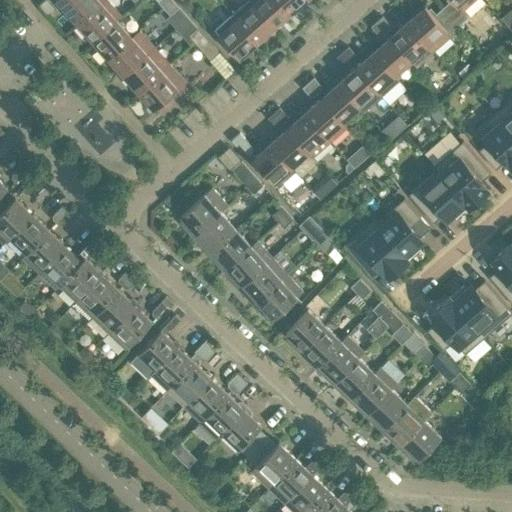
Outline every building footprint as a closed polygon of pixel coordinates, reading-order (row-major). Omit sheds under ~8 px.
[(57,0),(78,23),(103,0),(57,0)] [(93,40),(117,19),(122,15),(108,0),(103,0),(78,23),(93,40)] [(165,8),(174,0),(173,0),(158,0),(158,1),(165,8)] [(170,14),(179,6),(174,0),(165,8),(170,14)] [(258,42),(275,27),(251,0),(246,0),(232,13),(258,42)] [(251,0),(275,27),(292,12),(281,0),(251,0)] [(281,0),(292,12),(305,0),(281,0)] [(460,25),(470,16),(464,10),(474,0),(451,0),(443,7),(460,25)] [(434,15),(426,5),(409,20),(434,50),(451,34),(451,33),(460,25),(443,7),(434,15)] [(240,58),(258,42),(232,13),(214,29),(240,58)] [(387,32),(390,28),(391,24),(383,16),(377,21),(387,32)] [(108,57),(132,36),(117,19),(93,40),(108,57)] [(416,66),(434,50),(409,20),(391,36),(412,60),(416,66)] [(383,35),(387,32),(377,21),(371,26),(379,35),(383,35)] [(196,42),(205,34),(198,27),(189,35),(196,42)] [(124,75),(156,48),(140,30),(132,36),(108,57),(124,75)] [(211,59),(220,51),(205,34),(196,42),(211,59)] [(395,75),(412,60),(391,36),(374,51),(395,75)] [(353,62),(356,59),(357,55),(349,46),(343,51),(353,62)] [(139,92),(170,64),(156,48),(124,75),(139,92)] [(349,65),(353,62),(343,51),(337,56),(345,65),(349,65)] [(395,75),(374,51),(357,67),(382,95),(399,79),(395,75)] [(465,77),(474,69),(469,63),(460,71),(465,77)] [(155,109),(178,88),(186,82),(170,64),(139,92),(155,109)] [(365,110),(382,95),(357,67),(339,82),(361,106),(365,110)] [(318,93),(322,89),(322,85),(314,76),(308,82),(318,93)] [(315,96),(318,93),(308,82),(303,87),(311,96),(315,96)] [(344,121),(361,106),(339,82),(322,97),(344,121)] [(330,141),(348,126),(344,121),(322,97),(305,113),(326,137),(330,141)] [(511,97),(496,111),(511,128),(511,97)] [(444,114),(437,106),(430,113),(436,121),(444,114)] [(284,123),(288,120),(288,116),(280,107),(274,112),(284,123)] [(511,128),(496,111),(478,128),(489,141),(479,149),(496,168),(505,160),(511,167),(511,128)] [(280,126),(284,123),(274,112),(268,117),(276,126),(280,126)] [(310,151),(326,137),(305,113),(288,127),(310,151)] [(301,176),(318,162),(309,152),(310,151),(288,127),(271,143),(301,176)] [(249,154),(253,151),(254,146),(245,138),(239,143),(249,154)] [(434,166),(437,169),(438,168),(469,205),(488,188),(482,181),(491,172),(463,140),(434,166)] [(294,187),(300,182),(300,177),(301,176),(271,143),(253,159),(274,182),(275,182),(279,187),(284,182),(288,187),(294,187)] [(375,159),(365,169),(370,175),(374,171),(378,176),(384,170),(375,159)] [(249,186),(258,178),(242,160),(232,168),(249,186)] [(15,181),(27,170),(22,165),(13,173),(12,177),(15,181)] [(438,168),(437,169),(409,193),(434,222),(444,213),(447,216),(451,211),(456,217),(469,205),(438,168)] [(0,194),(8,187),(0,178),(0,194)] [(26,193),(30,193),(39,183),(34,178),(23,190),(26,193)] [(254,193),(264,184),(258,178),(249,186),(254,193)] [(311,188),(320,198),(326,192),(317,183),(311,188)] [(194,235),(221,211),(221,210),(228,204),(212,186),(181,214),(188,222),(184,225),(194,235)] [(0,240),(3,244),(11,236),(33,213),(16,197),(0,213),(0,240)] [(376,222),(407,259),(421,247),(418,243),(423,238),(421,235),(411,225),(421,216),(404,197),(377,221),(376,222)] [(57,222),(68,210),(62,205),(53,215),(53,219),(57,222)] [(278,221),(288,212),(282,205),(272,214),(278,221)] [(60,225),(64,225),(73,215),(68,210),(57,222),(60,225)] [(212,249),(223,239),(236,228),(221,211),(194,235),(203,246),(206,242),(212,249)] [(284,227),(293,218),(288,212),(278,221),(284,227)] [(28,252),(50,229),(33,213),(11,236),(27,251),(28,252)] [(388,275),(407,259),(376,222),(377,221),(373,218),(344,243),(372,276),(382,267),(388,275)] [(252,245),(251,244),(236,228),(223,239),(212,249),(218,256),(215,259),(224,269),(252,245)] [(40,272),(66,244),(50,229),(28,252),(27,251),(22,256),(40,272)] [(309,253),(328,236),(322,229),(313,238),(315,241),(306,250),(309,253)] [(325,250),(334,242),(328,236),(309,253),(313,257),(322,248),(325,250)] [(90,253),(101,242),(95,237),(86,246),(86,250),(90,253)] [(242,282),(273,256),(257,239),(251,244),(252,245),(224,269),(233,280),(237,276),(242,282)] [(93,256),(97,256),(106,246),(101,242),(90,253),(93,256)] [(511,243),(492,259),(499,267),(489,275),(511,301),(511,243)] [(61,285),(65,281),(64,280),(83,260),(82,259),(66,244),(40,272),(57,288),(60,285),(61,285)] [(76,300),(80,295),(102,272),(85,256),(82,259),(83,260),(64,280),(65,281),(61,285),(76,300)] [(254,302),(287,272),(273,256),(242,282),(249,290),(245,293),(254,302)] [(122,284),(134,273),(128,268),(119,278),(119,282),(122,284)] [(93,315),(119,288),(102,272),(80,295),(76,300),(93,315)] [(274,318),(298,296),(304,291),(287,272),(254,302),(264,314),(267,310),(274,318)] [(126,288),(130,287),(139,278),(134,273),(122,284),(126,288)] [(358,293),(367,283),(361,277),(351,286),(358,293)] [(472,283),(466,288),(463,284),(449,296),(484,336),(511,312),(511,310),(485,280),(476,288),(472,283)] [(363,298),(372,289),(367,283),(358,293),(363,298)] [(109,331),(136,304),(119,288),(93,315),(109,331)] [(298,296),(280,312),(285,318),(302,301),(298,296)] [(465,353),(484,336),(449,296),(430,313),(437,321),(428,329),(444,348),(454,340),(465,353)] [(156,317),(167,305),(162,300),(153,310),(153,314),(156,317)] [(127,348),(131,344),(153,320),(136,304),(109,331),(127,348)] [(300,352),(326,325),(308,308),(286,331),(293,338),(290,342),(300,352)] [(389,326),(398,317),(391,310),(382,319),(389,326)] [(168,328),(172,328),(181,318),(176,313),(165,325),(168,328)] [(394,331),(403,322),(398,317),(389,326),(394,331)] [(342,340),(326,325),(300,352),(310,361),(314,357),(321,364),(349,335),(348,335),(342,340)] [(130,361),(148,378),(151,374),(157,368),(179,345),(161,328),(130,361)] [(333,383),(359,356),(364,350),(349,335),(321,364),(327,370),(323,373),(333,383)] [(199,357),(210,346),(204,340),(195,350),(195,354),(199,357)] [(421,359),(430,349),(423,342),(413,352),(421,359)] [(173,384),(195,361),(179,345),(157,368),(151,374),(168,390),(173,384)] [(201,360),(205,360),(214,350),(210,346),(199,357),(201,360)] [(83,358),(89,352),(84,347),(78,353),(83,358)] [(426,364),(435,354),(430,349),(421,359),(426,364)] [(95,358),(89,352),(83,358),(89,364),(95,358)] [(376,372),(375,372),(359,356),(333,383),(343,392),(347,389),(353,395),(376,372)] [(190,400),(212,376),(195,361),(173,384),(189,399),(190,400)] [(366,414),(392,388),(397,382),(381,366),(375,372),(376,372),(353,395),(359,401),(356,405),(366,414)] [(232,388),(243,377),(237,372),(228,381),(228,385),(232,388)] [(457,387),(466,378),(460,372),(451,380),(457,387)] [(206,415),(228,392),(212,376),(190,400),(189,399),(184,405),(201,421),(206,415)] [(235,391),(239,391),(248,382),(243,377),(232,388),(235,391)] [(462,393),(472,384),(466,378),(457,387),(462,393)] [(132,393),(124,385),(118,391),(127,399),(132,393)] [(386,427),(409,404),(407,402),(392,388),(366,414),(376,424),(380,420),(386,427)] [(216,438),(223,431),(223,430),(245,408),(228,392),(206,415),(201,421),(199,422),(216,438)] [(134,406),(141,399),(135,393),(128,401),(134,406)] [(399,446),(425,420),(425,419),(432,411),(415,395),(407,402),(409,404),(386,427),(392,433),(389,436),(399,446)] [(249,456),(268,436),(259,427),(262,424),(245,408),(223,430),(223,431),(249,456)] [(420,459),(442,436),(425,420),(399,446),(409,455),(413,452),(420,459)] [(172,431),(166,426),(160,433),(166,438),(172,431)] [(268,436),(249,456),(257,464),(250,470),(268,488),(269,486),(297,458),(279,441),(277,444),(268,436)] [(317,470),(328,459),(322,453),(313,462),(313,466),(317,470)] [(297,458),(269,486),(286,502),(314,474),(297,458)] [(320,472),(324,472),(333,463),(328,459),(317,470),(320,472)] [(314,474),(286,502),(296,511),(307,511),(330,489),(314,474)] [(338,511),(361,489),(356,484),(347,494),(341,500),(330,489),(307,511),(338,511)] [(366,495),(361,490),(350,501),(353,504),(357,504),(366,495)]
